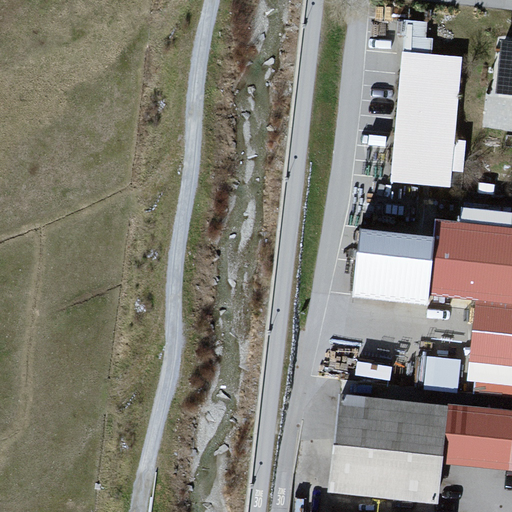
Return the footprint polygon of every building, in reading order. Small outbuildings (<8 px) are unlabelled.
[(511,43),(503,42),(498,92),(511,92),(511,43)] [(458,59),(405,54),(394,179),(446,184),(458,59)] [(511,231),(440,224),(433,291),(478,296),(470,379),(511,382),(511,231)] [(430,241),(362,234),(356,293),(424,300),(430,241)] [(459,390),(464,356),(429,351),(424,385),(459,390)] [(451,401),(345,389),(331,488),(440,500),(445,459),(451,401)] [(511,407),(451,401),(445,459),(511,466),(511,407)]
